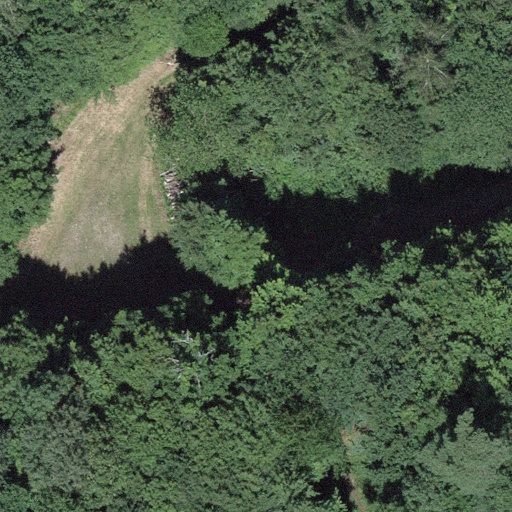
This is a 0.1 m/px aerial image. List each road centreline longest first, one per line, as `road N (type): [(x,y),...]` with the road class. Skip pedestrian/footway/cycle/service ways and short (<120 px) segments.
road 1 (track): [(511,234),(323,285),(0,342)]
road 2 (track): [(47,334),(117,173),(235,31),(292,0)]
